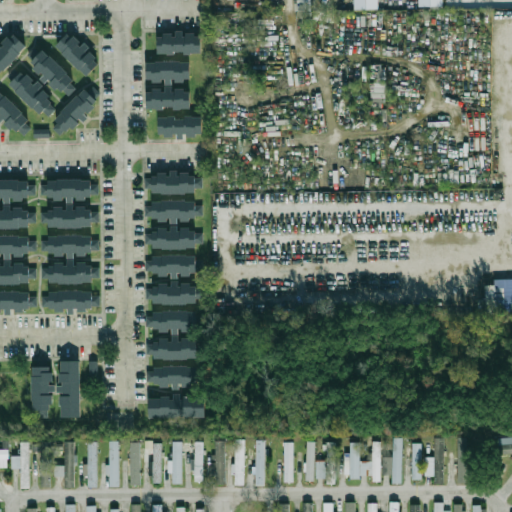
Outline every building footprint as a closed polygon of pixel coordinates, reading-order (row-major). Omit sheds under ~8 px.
[(295,0),(313,0),(314,10),(296,10),(295,0)] [(375,0),(376,9),(354,9),(353,0),(375,0)] [(57,45),(88,76),(102,62),(72,31),(57,45)] [(0,75),(28,47),(13,32),(0,45),(0,75)] [(159,53),(204,53),(204,32),(159,32),(159,53)] [(80,84),(45,49),(31,63),(66,97),(80,84)] [(192,82),(192,61),(148,61),(148,82),(192,82)] [(11,84),(46,119),(60,106),(24,71),(11,84)] [(70,133),(101,102),(87,87),(56,119),(70,133)] [(150,108),(192,108),(192,89),(150,89),(150,108)] [(35,125),(0,90),(0,116),(22,138),(35,125)] [(204,116),(161,117),(161,137),(204,136),(204,116)] [(153,193),(203,193),(203,172),(153,172),(153,193)] [(0,179),(0,200),(35,200),(35,180),(0,179)] [(49,179),(48,199),(98,200),(98,180),(49,179)] [(204,201),(153,201),(153,222),(204,222),(204,201)] [(98,227),(98,207),(49,207),(49,227),(98,227)] [(0,228),(35,228),(35,208),(0,208),(0,228)] [(153,249),(205,249),(205,229),(153,229),(153,249)] [(0,256),(36,256),(36,235),(0,235),(0,256)] [(49,255),(98,255),(98,235),(49,235),(49,255)] [(202,277),(202,255),(153,255),(153,277),(202,277)] [(0,263),(0,283),(36,283),(36,263),(0,263)] [(50,283),(100,283),(100,263),(50,263),(50,283)] [(511,311),(488,312),(487,287),(496,286),(496,280),(511,280),(511,311)] [(153,304),(200,304),(200,283),(153,283),(153,304)] [(0,312),(37,312),(37,291),(0,291),(0,312)] [(100,291),(50,291),(50,311),(100,311),(100,291)] [(199,332),(199,312),(154,312),(154,333),(199,332)] [(155,358),(199,358),(199,338),(155,338),(155,358)] [(82,361),(62,361),(62,418),(82,418),(82,361)] [(99,361),(90,362),(90,377),(100,376),(99,361)] [(54,366),(35,366),(35,418),(54,418),(54,366)] [(198,366),(155,366),(155,387),(198,387),(198,366)] [(207,419),(207,397),(150,396),(149,418),(207,419)] [(511,436),(498,437),(499,453),(511,453),(511,436)] [(385,474),(393,474),(393,483),(403,483),(403,438),(392,438),(392,457),(385,457),(385,474)] [(468,438),(458,438),(458,456),(447,456),(447,473),(458,473),(458,482),(468,482),(468,438)] [(256,486),(266,486),(266,440),(256,440),(256,486)] [(41,486),(51,486),(51,441),(42,441),(41,486)] [(87,487),(98,487),(98,441),(87,441),(87,487)] [(120,441),(109,441),(109,486),(120,486),(120,441)] [(183,441),(173,441),(173,484),(183,484),(183,441)] [(204,441),(194,441),(194,481),(204,481),(204,441)] [(214,484),(226,484),(226,441),(214,441),(214,484)] [(285,482),(295,482),(295,441),(285,441),(285,482)] [(306,481),(315,481),(315,441),(306,441),(306,481)] [(30,442),(21,442),(21,487),(30,487),(30,442)] [(235,442),(235,483),(245,483),(245,442),(235,442)] [(320,476),(328,476),(328,483),(336,483),(336,442),(326,442),(326,461),(320,461),(320,476)] [(359,442),(347,442),(347,478),(359,478),(359,442)] [(361,475),(372,475),(372,481),(381,481),(382,442),(371,442),(371,460),(361,460),(361,475)] [(444,442),(431,442),(431,471),(435,471),(435,478),(444,478),(444,442)] [(75,443),(65,443),(65,456),(61,456),(61,486),(75,486),(75,443)] [(162,443),(153,443),(153,482),(162,482),(162,443)] [(422,479),(422,443),(412,443),(412,479),(422,479)] [(511,444),(500,444),(500,463),(511,463),(511,444)] [(142,481),(142,447),(131,447),(131,481),(142,481)] [(0,459),(10,459),(10,449),(0,449),(0,459)] [(345,502),(345,511),(355,511),(355,502),(345,502)] [(389,502),(389,511),(400,511),(400,502),(389,502)] [(435,502),(435,511),(444,511),(444,502),(435,502)] [(454,502),(454,511),(463,511),(463,502),(454,502)] [(312,511),(313,503),(302,503),(301,511),(312,511)] [(334,511),(334,503),(324,503),(324,511),(334,511)] [(367,511),(377,511),(377,503),(368,503),(367,511)]
